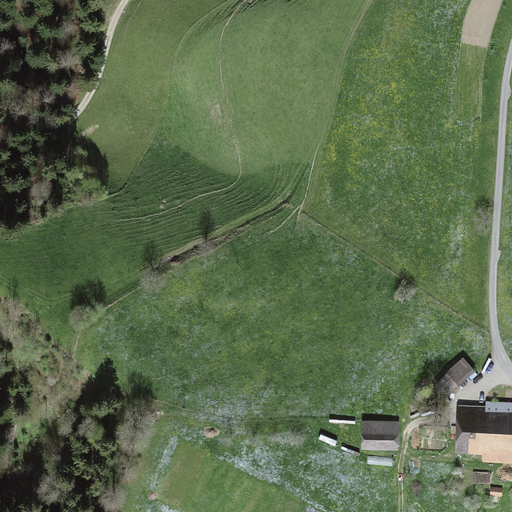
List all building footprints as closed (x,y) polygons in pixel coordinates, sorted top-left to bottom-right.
[(459,385),(474,370),(463,357),(447,371),(459,385)] [(487,414),(463,412),(461,446),(485,448),(485,460),(511,461),(511,403),(488,402),(487,414)] [(362,416),(362,421),(366,421),(366,445),(399,445),(399,422),(367,421),(367,416),(362,416)] [(490,473),(475,473),(474,480),(489,481),(490,473)] [(491,495),(491,487),(474,487),(474,494),(491,495)]
